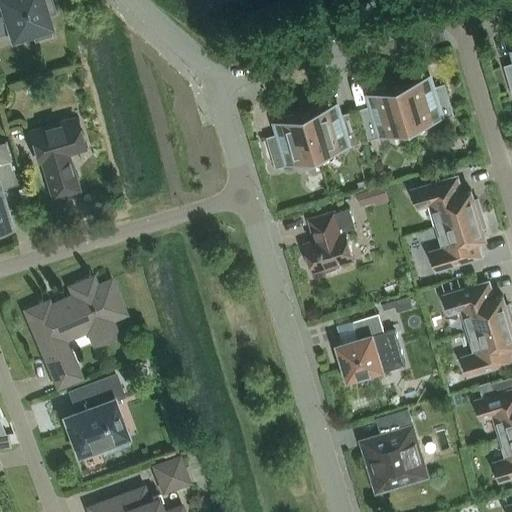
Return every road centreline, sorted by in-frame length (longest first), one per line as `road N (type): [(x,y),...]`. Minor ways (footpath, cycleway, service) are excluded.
road 1 (residential): [(341,511),(245,196)]
road 2 (residential): [(0,271),(245,196)]
road 3 (residential): [(214,82),(455,9)]
road 4 (residential): [(511,201),(455,9)]
road 5 (residential): [(50,511),(0,374)]
